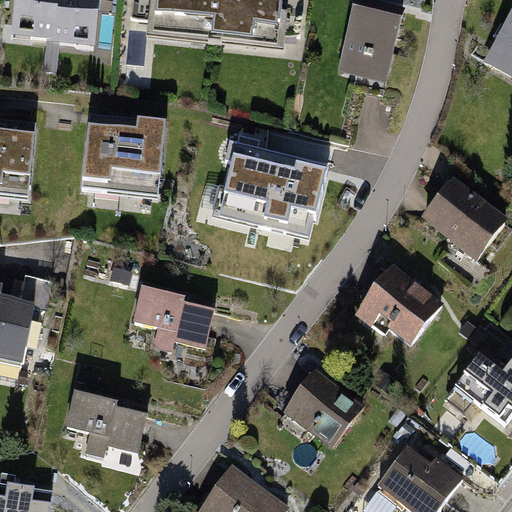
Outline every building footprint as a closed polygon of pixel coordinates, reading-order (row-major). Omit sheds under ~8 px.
[(15,0),(11,42),(50,47),(54,0),(15,0)] [(54,0),(50,47),(50,50),(93,54),(99,1),(107,2),(107,0),(54,0)] [(280,0),(157,0),(154,35),(276,48),(280,0)] [(360,15),(345,86),(393,97),(409,26),(360,15)] [(511,39),(497,62),(511,72),(511,39)] [(170,129),(85,119),(75,202),(160,212),(170,129)] [(39,129),(0,124),(0,205),(30,209),(39,129)] [(240,140),(238,151),(230,149),(226,166),(233,168),(222,215),(260,224),(258,231),(287,238),(288,231),(306,235),(309,220),(317,222),(329,172),(257,155),(259,145),(240,140)] [(511,235),(468,192),(433,228),(483,276),(511,246),(511,235)] [(390,276),(364,313),(417,351),(444,314),(390,276)] [(156,297),(143,330),(169,340),(163,355),(210,374),(229,327),(156,297)] [(0,300),(0,350),(0,351),(0,362),(30,372),(44,328),(11,317),(15,305),(0,300)] [(511,372),(490,356),(462,393),(511,429),(511,372)] [(315,376),(287,412),(342,455),(370,419),(315,376)] [(85,403),(70,437),(143,470),(158,436),(85,403)] [(417,460),(390,494),(411,511),(461,511),(470,502),(417,460)] [(0,511),(49,511),(52,496),(14,490),(16,479),(2,477),(0,487),(0,511)] [(275,511),(241,484),(217,511),(275,511)]
